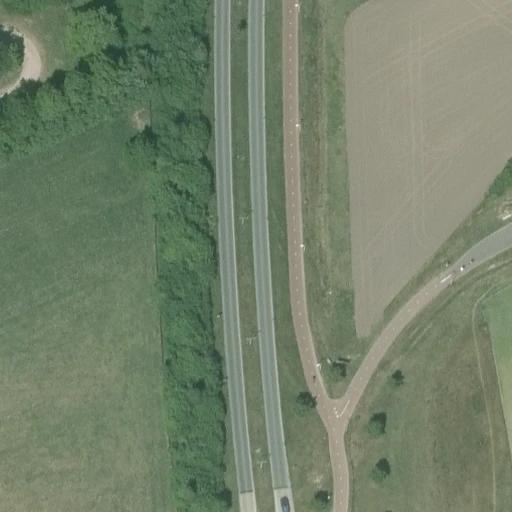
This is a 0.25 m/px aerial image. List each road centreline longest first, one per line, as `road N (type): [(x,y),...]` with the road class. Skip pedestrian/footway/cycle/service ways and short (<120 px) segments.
road 1 (secondary): [(284,511),(252,206),(254,0)]
road 2 (secondary): [(222,0),(219,179),(242,511)]
